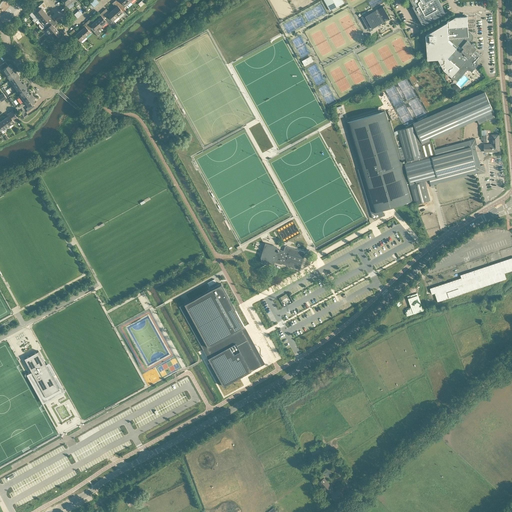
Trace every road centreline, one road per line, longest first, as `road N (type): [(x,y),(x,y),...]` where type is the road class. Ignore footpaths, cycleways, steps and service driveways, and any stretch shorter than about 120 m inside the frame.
road 1 (unclassified): [(53,511),(305,366),(444,244),(486,218)]
road 2 (unclassified): [(342,511),(511,358)]
